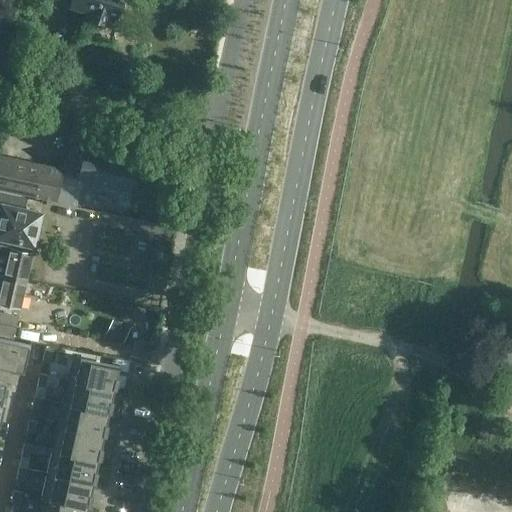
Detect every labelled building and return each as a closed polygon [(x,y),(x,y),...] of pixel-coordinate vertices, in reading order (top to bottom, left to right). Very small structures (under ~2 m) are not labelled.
[(111,16),(115,17),(121,0),(72,0),(71,3),(88,8),(85,15),(109,23),(111,16)] [(126,190),(134,157),(86,146),(78,178),(126,190)] [(0,154),(0,183),(57,196),(63,168),(39,163),(39,164),(28,161),(27,160),(27,161),(16,159),(16,158),(15,158),(2,155),(0,154)] [(25,209),(28,196),(0,189),(0,235),(33,243),(34,239),(39,236),(41,232),(42,226),(42,221),(40,217),(41,212),(25,209)] [(32,251),(12,247),(0,244),(0,274),(25,280),(32,251)] [(0,301),(20,306),(25,280),(0,274),(0,301)] [(0,331),(13,334),(18,315),(0,311),(0,331)] [(112,319),(106,336),(124,343),(130,326),(112,319)] [(498,365),(508,368),(511,368),(511,378),(506,377),(501,400),(511,402),(511,330),(506,330),(498,365)] [(0,366),(24,372),(30,344),(21,342),(0,337),(0,366)] [(53,350),(45,348),(42,360),(50,362),(53,350)] [(73,354),(67,379),(114,389),(119,365),(73,354)] [(45,386),(48,374),(39,372),(37,384),(45,386)] [(108,412),(114,389),(67,379),(62,402),(108,412)] [(40,410),(43,397),(34,396),(31,408),(40,410)] [(103,436),(108,412),(62,402),(57,426),(103,436)] [(35,433),(37,421),(29,419),(26,431),(35,433)] [(101,445),(103,436),(57,426),(52,449),(98,459),(101,445)] [(30,457),(32,444),(24,443),(21,455),(30,457)] [(93,483),(98,459),(52,449),(46,472),(93,483)] [(24,480),(27,468),(19,466),(16,478),(24,480)] [(88,506),(93,483),(46,472),(41,496),(88,506)] [(19,503),(22,491),(13,489),(11,502),(19,503)] [(86,511),(88,506),(41,496),(37,511),(86,511)]
